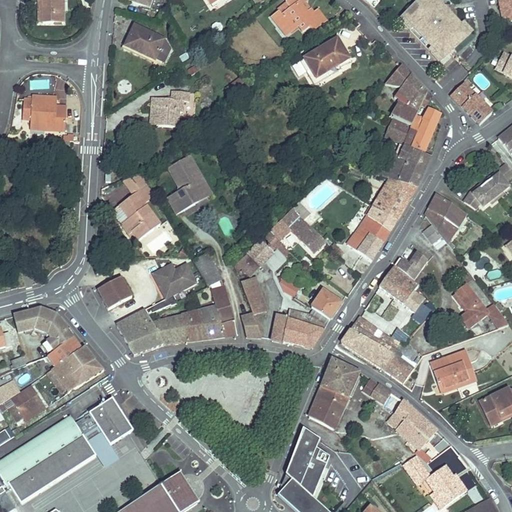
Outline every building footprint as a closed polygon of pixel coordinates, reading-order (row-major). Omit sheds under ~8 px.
[(44,5),(43,6),(43,24),(64,24),(63,0),(38,0),(38,2),(44,2),(44,5)] [(129,0),(129,3),(150,9),(152,0),(129,0)] [(280,13),(272,19),(278,25),(281,23),(287,32),(297,25),(299,27),(303,32),(309,28),(312,32),(326,22),(318,12),(313,15),(310,11),(304,16),(302,12),(304,11),(300,6),(304,3),(305,2),(302,0),(290,0),(286,3),(291,10),(282,17),(280,13)] [(433,0),(422,0),(404,17),(414,28),(410,31),(430,53),(432,52),(442,63),(469,38),(461,29),(462,28),(452,18),(457,14),(452,8),(447,12),(438,2),(437,3),(433,0)] [(511,0),(499,0),(504,22),(510,20),(511,24),(511,23),(511,0)] [(291,10),(286,3),(277,10),(280,13),(282,17),(291,10)] [(304,16),(310,11),(304,3),(300,6),(304,11),(302,12),(304,16)] [(414,28),(404,17),(400,21),(410,31),(414,28)] [(220,34),(222,25),(213,23),(210,32),(220,34)] [(281,23),(278,25),(286,37),(299,27),(297,25),(287,32),(281,23)] [(166,40),(134,25),(124,48),(156,63),(166,40)] [(465,25),(462,28),(461,29),(469,38),(473,34),(465,25)] [(337,41),(305,61),(316,81),(339,67),(349,60),(337,41)] [(432,52),(430,53),(441,64),(442,63),(432,52)] [(511,57),(504,54),(496,70),(511,78),(511,57)] [(314,88),(342,71),(339,67),(316,81),(305,61),(300,64),(314,88)] [(410,78),(400,68),(384,86),(385,87),(401,90),(410,78)] [(262,69),(253,76),(255,80),(256,81),(266,74),(262,69)] [(243,74),(250,83),(255,80),(253,76),(249,70),(243,74)] [(410,78),(401,90),(394,99),(401,104),(392,119),(394,120),(403,124),(407,116),(415,119),(421,106),(426,96),(410,78)] [(65,95),(66,80),(58,80),(58,94),(65,95)] [(478,129),(493,115),(467,88),(471,85),(468,81),(450,99),(478,129)] [(243,83),(238,86),(243,92),(247,88),(243,83)] [(235,89),(239,95),(243,92),(238,86),(235,89)] [(172,92),(171,102),(158,101),(156,127),(178,129),(179,114),(182,114),(183,102),(188,103),(189,94),(172,92)] [(426,108),(430,99),(426,96),(421,106),(426,108)] [(31,131),(64,133),(65,125),(66,108),(55,107),(52,107),(53,99),(28,97),(28,101),(24,100),(22,120),(31,121),(31,131)] [(375,111),(378,107),(373,103),(370,107),(375,111)] [(411,149),(424,155),(440,117),(428,112),(422,122),(415,119),(411,127),(404,145),(412,148),(411,149)] [(403,124),(411,127),(415,119),(407,116),(403,124)] [(404,145),(411,127),(403,124),(394,120),(387,138),(404,145)] [(511,126),(497,139),(507,152),(511,147),(511,126)] [(416,190),(430,158),(424,156),(403,147),(399,158),(395,156),(388,174),(376,169),(374,175),(389,180),(416,190)] [(189,156),(167,169),(179,188),(178,193),(175,195),(185,212),(196,205),(197,201),(196,199),(196,195),(208,188),(189,156)] [(472,194),(470,191),(469,192),(463,201),(473,208),(477,202),(480,205),(487,199),(493,194),(500,190),(507,185),(504,181),(511,175),(505,166),(495,173),(497,175),(490,180),(489,177),(475,188),(477,190),(472,194)] [(143,174),(123,183),(133,197),(119,207),(129,221),(122,226),(129,236),(133,233),(140,242),(161,226),(145,205),(137,195),(147,188),(143,174)] [(373,208),(397,222),(416,190),(389,180),(373,208)] [(147,188),(137,195),(145,205),(155,198),(147,188)] [(212,195),(208,188),(196,195),(196,199),(197,201),(196,205),(212,195)] [(175,195),(168,199),(178,216),(185,212),(175,195)] [(465,216),(436,197),(425,217),(432,226),(441,238),(452,251),(454,249),(448,243),(465,216)] [(307,210),(300,203),(292,211),(299,217),(307,210)] [(119,207),(111,213),(122,226),(129,221),(119,207)] [(372,262),(397,222),(373,208),(360,229),(357,227),(353,233),(356,235),(348,246),(372,262)] [(307,210),(299,217),(309,228),(317,220),(307,210)] [(325,244),(309,228),(299,217),(292,211),(270,232),(278,242),(290,231),(313,254),(325,244)] [(432,226),(422,234),(431,246),(441,238),(432,226)] [(278,242),(270,232),(254,249),(250,253),(234,267),(237,273),(242,269),(251,277),(265,264),(277,252),(286,261),(287,254),(288,253),(278,242)] [(133,233),(129,236),(136,245),(140,242),(133,233)] [(183,247),(178,258),(190,257),(183,247)] [(265,264),(274,273),(286,261),(277,252),(265,264)] [(194,262),(201,274),(214,267),(207,254),(194,262)] [(403,263),(397,271),(413,284),(427,263),(417,255),(409,267),(403,263)] [(399,260),(394,268),(397,271),(403,263),(399,260)] [(175,295),(196,283),(186,265),(174,271),(171,265),(152,276),(166,300),(175,295)] [(218,273),(214,267),(201,274),(205,281),(218,273)] [(397,271),(394,268),(379,289),(414,314),(424,301),(413,294),(418,288),(413,284),(397,271)] [(208,288),(222,280),(218,273),(205,281),(208,288)] [(413,284),(418,288),(419,286),(420,288),(427,277),(421,273),(413,284)] [(241,283),(252,314),(253,317),(268,312),(256,278),(241,283)] [(294,299),(300,289),(283,279),(280,284),(284,293),(294,299)] [(110,282),(96,290),(108,312),(132,299),(121,280),(111,285),(110,282)] [(220,325),(234,321),(225,286),(211,290),(216,308),(220,325)] [(486,315),(498,330),(509,327),(498,312),(494,307),(493,306),(486,313),(466,287),(455,295),(469,313),(466,316),(460,321),(467,331),(486,315)] [(329,321),(331,322),(343,303),(323,290),(311,308),(313,310),(329,321)] [(166,300),(145,311),(148,317),(155,313),(163,309),(170,307),(171,308),(178,305),(177,303),(179,302),(175,295),(166,300)] [(469,313),(455,295),(452,298),(466,316),(469,313)] [(421,311),(428,319),(436,310),(430,302),(421,311)] [(216,308),(201,312),(207,341),(237,337),(234,321),(220,325),(216,308)] [(42,310),(25,314),(30,332),(35,330),(39,332),(39,333),(44,335),(44,334),(49,336),(52,340),(59,349),(73,339),(66,329),(62,332),(59,327),(63,324),(57,316),(54,318),(51,313),(42,310)] [(324,331),(308,325),(310,315),(290,310),(288,317),(276,315),(270,343),(283,345),(283,344),(313,351),(325,331),(324,331)] [(313,310),(310,315),(308,325),(324,331),(329,321),(313,310)] [(145,311),(117,327),(130,350),(134,358),(143,355),(164,346),(152,325),(148,317),(145,311)] [(152,325),(164,346),(207,341),(201,312),(181,317),(182,318),(152,325)] [(25,314),(14,318),(18,335),(30,332),(25,314)] [(241,317),(247,340),(261,341),(261,338),(253,317),(252,314),(241,317)] [(396,353),(394,352),(400,343),(399,343),(391,338),(359,318),(341,344),(386,374),(403,386),(413,371),(393,357),(396,353)] [(399,343),(400,343),(404,343),(409,337),(397,329),(391,338),(399,343)] [(2,335),(0,336),(0,349),(13,346),(10,333),(2,335)] [(73,339),(59,349),(50,356),(48,358),(54,365),(50,368),(52,371),(82,351),(73,339)] [(50,356),(59,349),(52,340),(43,347),(50,356)] [(52,371),(66,391),(62,394),(64,397),(103,372),(84,350),(82,351),(52,371)] [(393,357),(413,371),(416,367),(396,353),(393,357)] [(465,353),(431,366),(438,386),(442,385),(446,394),(458,389),(457,385),(474,379),(465,353)] [(12,363),(15,370),(25,366),(23,358),(12,363)] [(54,365),(48,358),(44,359),(50,368),(54,365)] [(332,361),(312,410),(338,421),(359,374),(332,361)] [(66,391),(52,371),(48,374),(62,394),(66,391)] [(458,389),(476,383),(474,379),(457,385),(458,389)] [(413,412),(401,402),(369,380),(362,391),(383,405),(382,407),(395,415),(403,423),(413,412)] [(0,406),(6,404),(18,395),(13,383),(0,390),(0,406)] [(31,387),(18,395),(6,404),(3,405),(16,425),(24,420),(44,407),(31,387)] [(511,392),(510,393),(506,395),(505,392),(489,400),(492,408),(484,412),(489,422),(500,417),(502,420),(511,415),(511,392)] [(109,402),(107,403),(116,417),(112,419),(116,424),(101,434),(97,428),(83,437),(95,457),(104,470),(118,461),(109,447),(128,436),(133,432),(112,400),(109,402)] [(492,408),(489,400),(480,404),(484,412),(492,408)] [(9,485),(21,504),(95,457),(83,437),(97,428),(101,434),(116,424),(112,419),(116,417),(107,403),(75,425),(72,419),(66,421),(57,428),(0,463),(0,475),(7,486),(9,485)] [(46,409),(44,407),(24,420),(26,423),(46,409)] [(338,421),(312,410),(309,418),(334,431),(338,421)] [(413,412),(403,423),(399,429),(397,431),(397,432),(418,451),(419,450),(436,432),(413,412)] [(72,419),(70,417),(0,460),(0,463),(57,428),(66,421),(72,419)] [(500,417),(489,422),(491,425),(502,420),(500,417)] [(306,441),(317,448),(320,439),(304,428),(286,474),(277,493),(279,495),(285,489),(293,480),(288,476),(306,441)] [(4,431),(0,433),(0,445),(10,439),(4,431)] [(279,495),(297,511),(329,511),(313,497),(330,456),(317,448),(306,441),(288,476),(293,480),(285,489),(279,495)] [(430,460),(419,450),(418,451),(415,454),(427,464),(430,460)] [(404,469),(411,478),(423,469),(416,460),(404,469)] [(466,492),(461,486),(459,488),(452,478),(445,468),(430,478),(426,481),(436,495),(445,508),(466,492)] [(361,469),(355,475),(364,485),(371,480),(361,469)] [(411,478),(418,487),(426,481),(430,478),(423,469),(411,478)] [(176,477),(195,506),(199,503),(180,474),(176,477)] [(455,476),(452,478),(459,488),(461,486),(455,476)] [(184,511),(195,506),(176,477),(161,486),(119,511),(58,511),(56,510),(52,511),(9,511),(15,509),(1,488),(0,489),(0,511),(184,511)] [(424,483),(418,487),(425,497),(432,493),(424,483)] [(432,498),(441,510),(445,508),(436,495),(432,498)] [(495,511),(491,501),(471,511),(495,511)]
